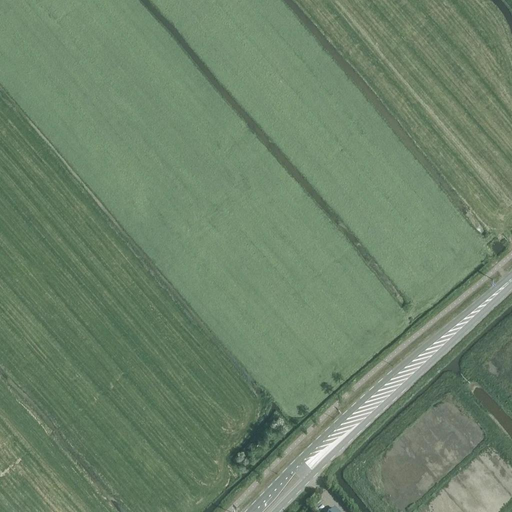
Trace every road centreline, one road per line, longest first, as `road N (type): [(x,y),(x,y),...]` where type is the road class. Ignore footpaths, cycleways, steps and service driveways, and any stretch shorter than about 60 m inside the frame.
road 1 (primary): [(510,283),(376,389),(249,511)]
road 2 (primary): [(275,511),(510,283)]
